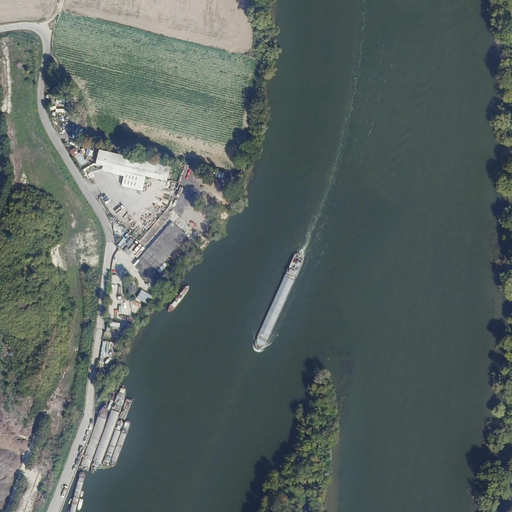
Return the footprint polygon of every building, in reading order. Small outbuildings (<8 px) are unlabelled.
[(168,174),(171,161),(105,145),(102,158),(107,159),(131,165),(151,170),(168,174)] [(75,147),(69,151),(73,157),(79,153),(75,147)] [(87,149),(82,152),(88,163),(95,159),(92,153),(91,155),(87,149)] [(131,165),(107,159),(106,165),(129,171),(131,165)] [(148,184),(151,170),(131,165),(129,171),(127,179),(148,184)] [(165,203),(158,197),(149,206),(160,217),(167,211),(164,208),(165,203)] [(123,223),(129,216),(121,209),(123,206),(114,198),(109,203),(111,207),(117,212),(115,216),(123,223)] [(163,227),(181,243),(193,229),(176,213),(163,227)] [(139,236),(153,220),(152,219),(151,220),(147,217),(134,231),(139,236)] [(145,247),(163,263),(181,243),(163,227),(145,247)] [(118,245),(121,247),(130,236),(126,233),(118,245)] [(150,277),(163,263),(145,247),(133,261),(150,277)] [(150,288),(147,286),(142,294),(145,296),(150,288)]
